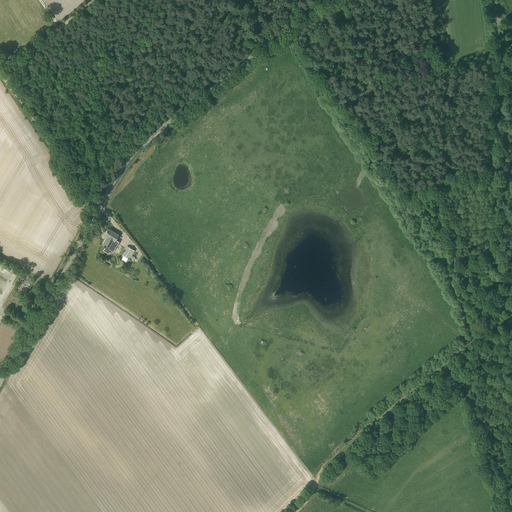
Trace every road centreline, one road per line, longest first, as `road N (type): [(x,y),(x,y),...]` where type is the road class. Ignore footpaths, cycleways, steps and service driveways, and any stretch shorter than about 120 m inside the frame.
road 1 (tertiary): [(0,381),(146,137),(327,0)]
road 2 (track): [(511,317),(474,338),(433,163),(378,86),(345,0)]
road 3 (track): [(474,338),(349,443),(293,511)]
road 4 (track): [(0,73),(99,208)]
